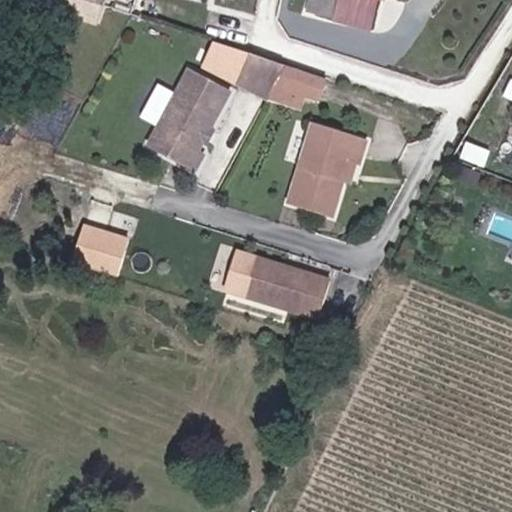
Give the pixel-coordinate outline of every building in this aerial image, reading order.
[(384,0),(316,0),(313,15),(370,30),(378,0),(384,1),(384,0)] [(390,41),(377,81),(396,87),(409,47),(390,41)] [(275,83),(285,65),(252,54),(238,85),(269,94),(275,83)] [(285,65),(275,83),(322,99),(329,79),(285,65)] [(203,155),(197,152),(230,92),(189,70),(148,145),(195,170),(203,155)] [(332,216),(344,180),(351,160),(356,162),(360,163),(367,142),(315,125),(290,201),(332,216)] [(351,160),(344,180),(350,181),(356,162),(351,160)] [(141,220),(119,213),(113,232),(134,238),(141,220)] [(256,264),(252,276),(307,293),(298,317),(317,323),(329,287),(256,264)] [(307,293),(252,276),(244,299),(298,317),(307,293)]
